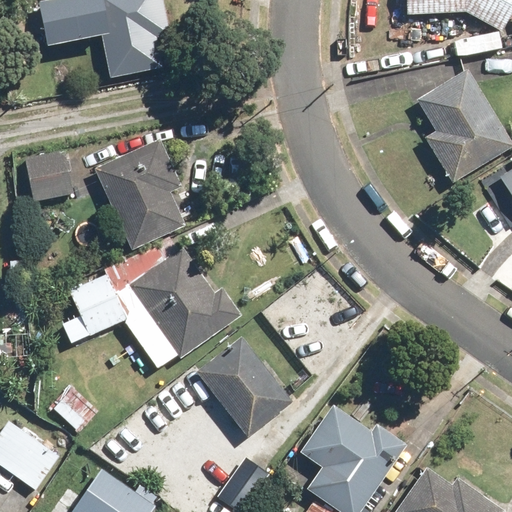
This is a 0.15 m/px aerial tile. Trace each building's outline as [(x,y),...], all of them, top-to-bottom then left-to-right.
[(164,67),(154,26),(164,24),(159,0),(61,0),(41,4),(48,45),(98,36),(108,79),(164,67)] [(511,0),(410,0),(412,19),(467,15),(499,35),(511,14),(511,0)] [(509,144),(470,74),(421,102),(460,172),(509,144)] [(26,158),(34,200),(70,193),(61,151),(26,158)] [(145,155),(99,175),(129,245),(175,225),(145,155)] [(511,168),(499,175),(511,199),(511,168)] [(183,250),(129,286),(177,358),(231,321),(183,250)] [(101,274),(68,287),(84,327),(117,313),(101,274)] [(0,364),(9,365),(9,359),(25,359),(25,334),(5,334),(0,334),(0,364)] [(238,339),(197,372),(246,434),(288,401),(238,339)] [(75,391),(55,411),(79,437),(100,417),(75,391)] [(0,398),(0,415),(7,421),(16,410),(0,398)] [(330,506),(331,503),(344,511),(361,511),(404,449),(372,428),(367,434),(333,409),(302,452),(324,468),(309,493),(330,506)] [(56,457),(9,427),(0,440),(0,467),(34,490),(56,457)] [(254,511),(279,475),(250,456),(220,501),(236,511),(254,511)] [(485,511),(431,471),(400,511),(485,511)] [(96,476),(73,511),(141,511),(146,505),(96,476)] [(67,487),(51,511),(72,511),(82,497),(67,487)]
